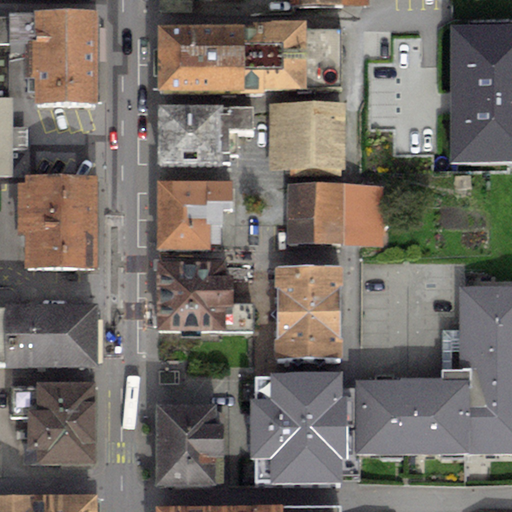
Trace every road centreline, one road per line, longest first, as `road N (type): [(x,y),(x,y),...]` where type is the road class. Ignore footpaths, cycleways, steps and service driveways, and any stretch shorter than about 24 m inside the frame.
road 1 (residential): [(351,496),(350,0)]
road 2 (primary): [(123,0),(121,482)]
road 3 (residential): [(351,496),(121,499)]
road 4 (unknown): [(122,175),(45,146),(30,124),(22,56)]
road 5 (residential): [(511,497),(351,496)]
road 6 (residential): [(0,484),(121,482)]
